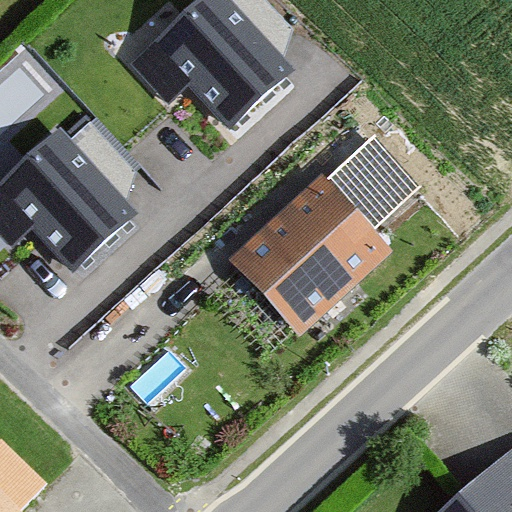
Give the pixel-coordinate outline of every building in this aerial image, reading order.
[(291,77),(221,0),(214,0),(139,68),(170,102),(188,86),(230,132),(291,77)] [(132,223),(59,143),(0,196),(0,236),(11,249),(29,232),(71,278),(132,223)] [(333,185),(240,267),(306,341),(399,259),(333,185)] [(511,511),(511,464),(458,511),(511,511)] [(0,511),(15,511),(0,496),(0,511)]
